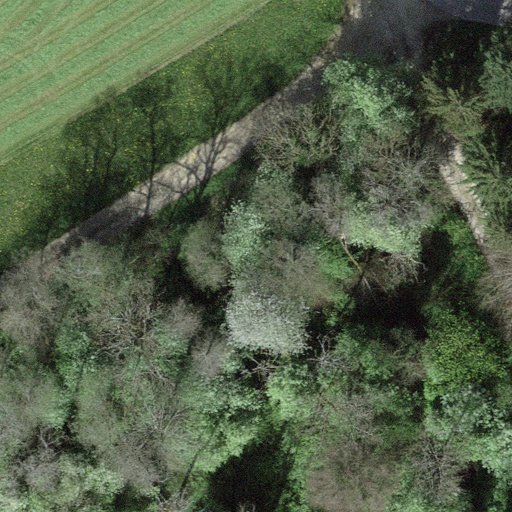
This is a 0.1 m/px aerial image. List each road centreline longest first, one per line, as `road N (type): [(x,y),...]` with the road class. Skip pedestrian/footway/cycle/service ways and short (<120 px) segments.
road 1 (track): [(0,294),(315,84),(393,3)]
road 2 (track): [(393,3),(511,241)]
